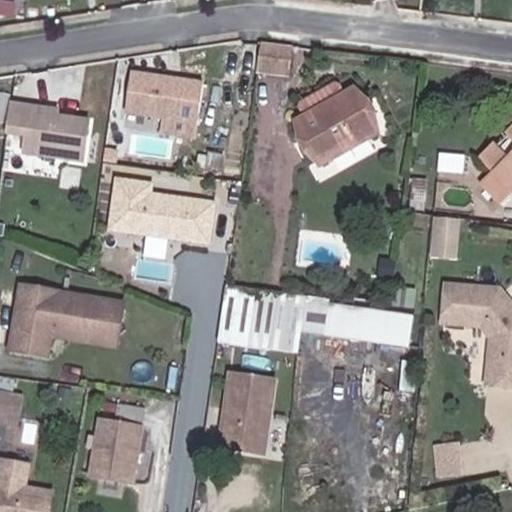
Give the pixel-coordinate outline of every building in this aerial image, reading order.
[(289,78),(292,48),(262,45),(258,74),(289,78)] [(198,130),(201,90),(127,84),(124,124),(198,130)] [(356,94),(298,124),(318,169),(379,139),(356,94)] [(80,169),(84,129),(43,124),(44,118),(6,114),(3,144),(22,146),(21,163),(80,169)] [(511,164),(511,165),(500,152),(496,149),(483,161),(511,191),(511,133),(508,137),(511,141),(511,164)] [(511,141),(500,152),(511,165),(511,164),(511,141)] [(214,240),(218,202),(153,194),(155,184),(122,181),(117,224),(147,227),(146,232),(152,233),(214,240)] [(462,257),(464,217),(437,215),(434,255),(462,257)] [(146,232),(147,227),(117,224),(116,229),(146,232)] [(171,256),(174,236),(152,233),(149,254),(171,256)] [(115,326),(120,295),(17,279),(7,343),(45,349),(48,328),(48,323),(95,330),(96,323),(115,326)] [(511,302),(505,293),(450,288),(447,327),(483,330),(493,345),(489,392),(511,394),(511,302)] [(299,345),(304,310),(229,300),(222,354),(297,364),(299,345)] [(328,349),(333,317),(333,314),(304,310),(299,345),(328,349)] [(410,360),(414,328),(333,317),(328,349),(410,360)] [(113,338),(115,326),(96,323),(95,330),(48,323),(48,328),(113,338)] [(270,452),(274,374),(224,370),(219,449),(270,452)] [(417,406),(420,376),(405,375),(402,404),(417,406)] [(0,416),(5,418),(10,388),(0,386),(0,416)] [(13,419),(18,389),(10,388),(5,418),(13,419)] [(146,420),(148,402),(120,398),(117,416),(146,420)] [(138,477),(146,420),(117,416),(103,414),(95,471),(138,477)] [(438,442),(441,476),(466,473),(463,440),(438,442)] [(0,511),(48,511),(53,485),(0,476),(0,511)]
